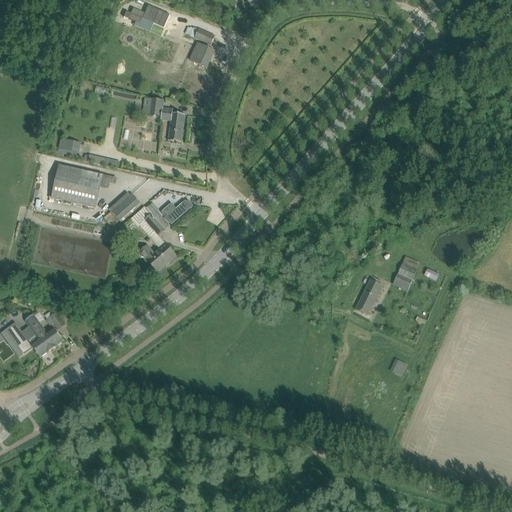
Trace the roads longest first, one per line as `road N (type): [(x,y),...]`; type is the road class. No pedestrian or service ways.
road 1 (unclassified): [(511,508),(280,442),(134,411),(79,370)]
road 2 (unclassified): [(260,213),(226,187),(216,131),(253,39),(277,11),(393,4),(429,23)]
road 3 (secondary): [(260,213),(429,23)]
road 4 (secondary): [(79,370),(190,287),(260,213)]
